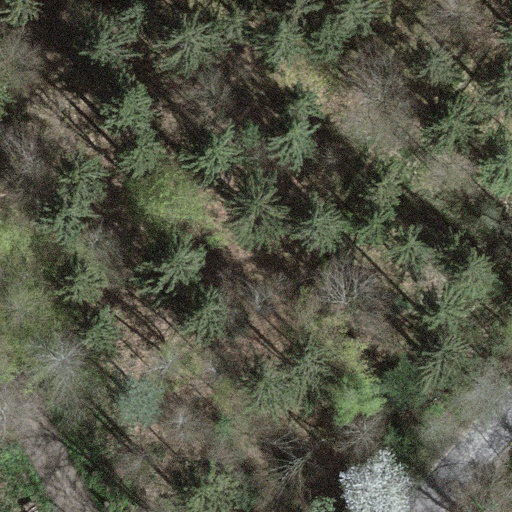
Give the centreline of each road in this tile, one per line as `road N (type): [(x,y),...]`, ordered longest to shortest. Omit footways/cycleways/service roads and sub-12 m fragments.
road 1 (track): [(0,349),(86,511)]
road 2 (unclassified): [(422,511),(511,416)]
